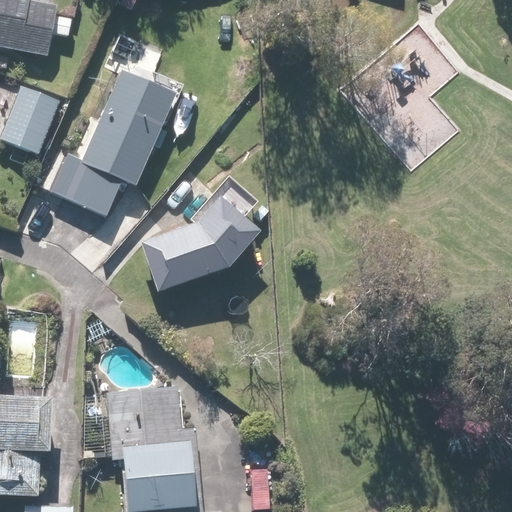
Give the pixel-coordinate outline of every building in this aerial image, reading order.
[(0,0),(0,47),(49,56),(53,33),(68,36),(72,16),(56,14),(57,7),(30,3),(30,0),(0,0)] [(102,64),(121,72),(86,158),(57,147),(39,190),(108,217),(122,184),(135,189),(178,84),(152,74),(164,44),(117,26),(102,64)] [(59,103),(23,89),(2,142),(37,156),(59,103)] [(144,240),(162,292),(231,269),(261,234),(220,198),(194,223),(144,240)] [(123,459),(126,511),(201,511),(196,431),(177,432),(174,392),(109,396),(114,459),(123,459)] [(53,399),(0,396),(0,494),(40,496),(42,453),(51,453),(53,399)] [(270,470),(251,470),(250,510),(269,511),(270,470)]
